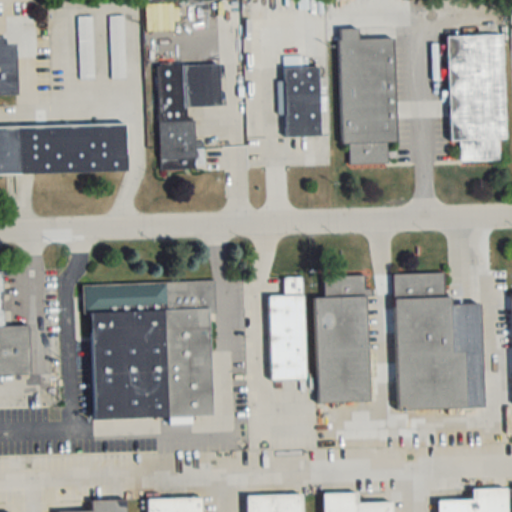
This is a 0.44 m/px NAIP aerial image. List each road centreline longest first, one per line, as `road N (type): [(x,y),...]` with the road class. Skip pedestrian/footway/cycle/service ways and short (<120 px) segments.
road 1 (residential): [(0,234),(511,218)]
road 2 (residential): [(0,477),(511,465)]
